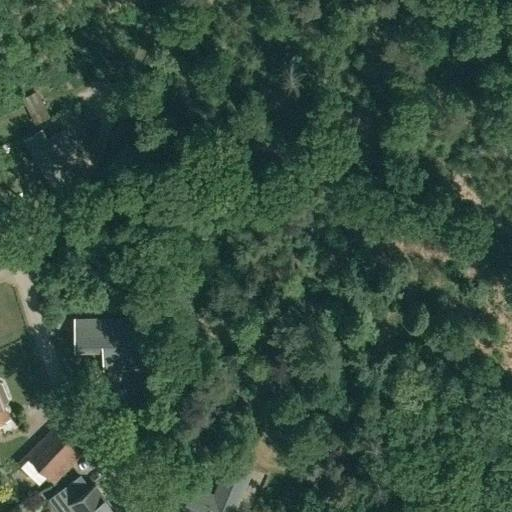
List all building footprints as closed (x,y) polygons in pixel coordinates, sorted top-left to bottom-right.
[(71,151),(52,119),(37,127),(35,124),(20,133),(22,137),(6,146),(24,178),(39,169),(43,176),(60,166),(56,159),(71,151)] [(75,307),(75,317),(75,352),(103,352),(103,370),(158,369),(158,308),(75,307)] [(0,381),(0,430),(2,430),(0,426),(0,420),(9,417),(3,402),(7,401),(8,397),(2,382),(0,381)] [(54,480),(82,451),(56,424),(26,452),(54,480)] [(167,496),(179,470),(158,462),(146,488),(167,496)] [(234,511),(251,472),(227,462),(214,493),(195,485),(186,506),(199,511),(234,511)] [(116,511),(95,483),(72,500),(80,511),(79,511),(116,511)]
